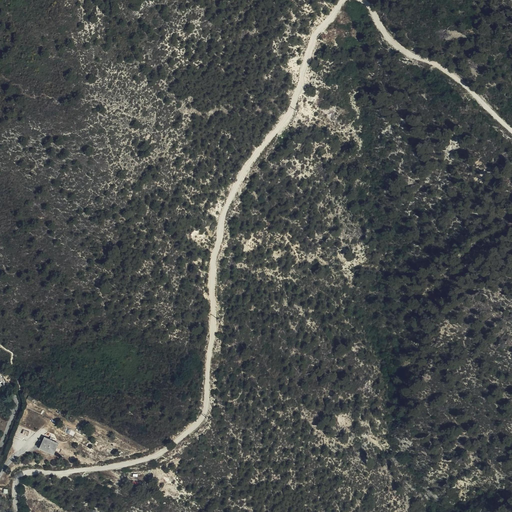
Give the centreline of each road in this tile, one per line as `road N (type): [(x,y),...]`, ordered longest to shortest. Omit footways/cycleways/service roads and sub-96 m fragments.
road 1 (track): [(344,0),(307,50),(293,113),(247,163),(224,212),(212,261),(205,411),(145,458),(56,473)]
road 2 (track): [(511,131),(453,74),(403,53),(361,0)]
